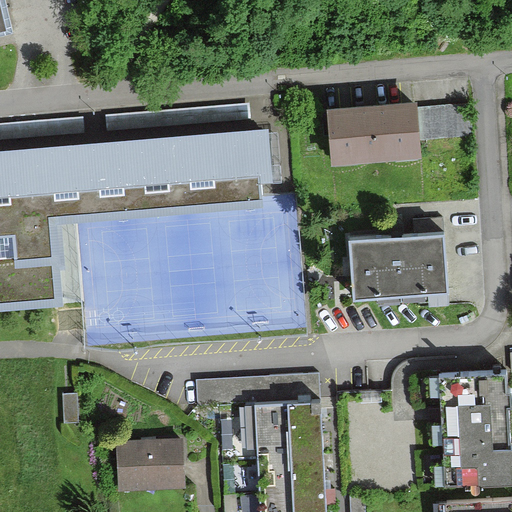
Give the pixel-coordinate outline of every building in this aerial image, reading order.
[(429,108),(337,117),(342,172),(434,163),(429,108)] [(286,178),(282,132),(0,154),(0,310),(71,304),(64,219),(271,202),(269,180),(286,178)] [(442,225),(350,235),(356,291),(448,282),(442,225)] [(511,376),(442,377),(444,485),(511,484),(511,376)] [(261,405),(265,511),(335,511),(331,402),(322,402),(321,377),(200,382),(201,407),(261,405)] [(81,426),(80,398),(64,399),(65,427),(81,426)] [(122,492),(189,490),(187,443),(120,445),(122,492)] [(365,511),(364,493),(349,494),(350,511),(365,511)] [(511,511),(511,501),(452,504),(452,511),(511,511)]
